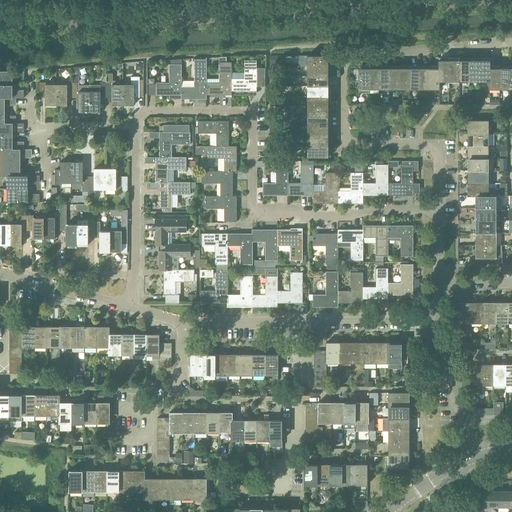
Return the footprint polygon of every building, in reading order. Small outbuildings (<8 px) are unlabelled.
[(280,64),(280,56),(270,56),(270,64),(280,64)] [(307,56),(307,66),(328,66),(328,56),(307,56)] [(206,79),(206,83),(206,95),(231,95),(231,91),(231,78),(231,64),(226,64),(226,57),(219,57),(219,79),(206,79)] [(194,87),(181,87),(181,95),(180,95),(180,99),(206,99),(206,95),(206,83),(206,79),(206,68),(206,59),(194,59),(194,68),(194,87)] [(244,78),(231,78),(231,91),(256,91),(256,87),(265,87),(265,68),(256,68),(256,60),(244,60),(244,78)] [(438,60),(438,68),(439,68),(439,81),(439,86),(449,86),(449,81),(448,60),(438,60)] [(459,60),(448,60),(449,81),(459,81),(459,60)] [(469,60),(459,60),(459,81),(469,81),(469,60)] [(479,60),(469,60),(469,81),(479,81),(479,60)] [(490,60),(479,60),(479,81),(488,81),(489,81),(489,68),(490,68),(490,60)] [(169,82),(156,82),(156,95),(180,95),(181,95),(181,87),(181,64),(169,64),(169,82)] [(328,76),(328,66),(307,66),(307,76),(328,76)] [(369,93),(369,89),(369,68),(359,68),(359,93),(369,93)] [(379,68),(369,68),(369,89),(379,89),(379,68)] [(389,68),(379,68),(379,89),(389,89),(389,68)] [(399,68),(389,68),(389,89),(399,89),(399,68)] [(409,68),(399,68),(399,89),(409,89),(409,68)] [(419,68),(409,68),(409,89),(419,89),(419,68)] [(429,68),(419,68),(419,89),(429,89),(429,68)] [(438,68),(429,68),(429,89),(439,89),(439,86),(439,81),(439,68),(438,68)] [(488,88),(499,88),(499,68),(490,68),(489,68),(489,81),(488,81),(488,88)] [(499,88),(509,88),(509,68),(499,68),(499,88)] [(0,70),(0,84),(13,84),(13,77),(24,77),(24,71),(12,71),(0,70)] [(328,86),(328,76),(307,76),(307,86),(328,86)] [(131,84),(122,84),(122,105),(133,105),(133,97),(139,97),(139,95),(144,95),(144,82),(140,82),(140,77),(131,77),(131,84)] [(45,82),(39,82),(39,97),(45,97),(45,105),(56,105),(56,84),(45,84),(45,82)] [(66,84),(56,84),(56,105),(67,105),(67,97),(73,97),(73,82),(66,82),(66,84)] [(78,82),(73,82),(73,97),(78,97),(78,112),(89,112),(89,91),(78,91),(78,82)] [(100,91),(89,91),(89,112),(100,112),(100,97),(106,97),(106,82),(100,82),(100,91)] [(112,82),(106,82),(106,97),(111,97),(111,105),(122,105),(122,84),(112,84),(112,82)] [(0,84),(0,97),(16,97),(16,98),(24,98),(24,91),(13,91),(13,84),(0,84)] [(328,96),(328,86),(307,86),(307,96),(328,96)] [(328,106),(328,96),(307,96),(307,106),(328,106)] [(16,104),(16,98),(16,97),(0,97),(0,110),(5,110),(5,104),(16,104)] [(328,116),(328,106),(307,106),(307,116),(328,116)] [(0,123),(16,123),(16,118),(5,118),(5,110),(0,110),(0,123)] [(328,126),(328,116),(307,116),(307,126),(328,126)] [(467,120),(467,133),(488,133),(488,120),(467,120)] [(228,146),(228,121),(198,121),(198,133),(216,133),(216,145),(216,146),(228,146)] [(0,136),(13,137),(13,129),(24,129),(24,123),(16,123),(0,123),(0,136)] [(189,132),(189,127),(189,125),(163,125),(163,126),(163,127),(163,132),(159,132),(149,132),(149,138),(159,138),(159,157),(171,157),(171,144),(190,144),(190,132),(189,132)] [(307,126),(307,136),(328,136),(328,126),(307,126)] [(467,133),(467,145),(488,145),(488,133),(467,133)] [(0,149),(24,150),(24,149),(24,143),(13,143),(13,137),(0,136),(0,149)] [(328,146),(328,136),(307,136),(307,146),(328,146)] [(218,158),(218,171),(224,171),(232,171),(232,172),(236,172),(236,146),(228,146),(216,146),(216,145),(196,145),(196,154),(206,154),(206,158),(218,158)] [(488,158),(488,145),(467,145),(467,158),(488,158)] [(328,156),(328,146),(307,146),(307,156),(328,156)] [(31,149),(24,149),(24,150),(0,149),(0,162),(20,163),(20,155),(31,155),(31,149)] [(155,182),(159,182),(167,182),(167,181),(167,169),(186,169),(186,157),(171,157),(159,157),(155,157),(155,182)] [(488,170),(488,158),(467,158),(467,170),(488,170)] [(301,183),(288,183),(288,195),(312,195),(313,191),(313,164),(313,161),(301,161),(301,164),(301,183)] [(20,170),(20,163),(0,162),(0,175),(7,176),(7,175),(32,176),(32,175),(32,170),(20,170)] [(61,182),(72,182),(71,162),(60,162),(60,170),(55,170),(55,184),(61,184),(61,182)] [(83,162),(71,162),(72,182),(82,182),(82,191),(89,191),(88,176),(83,176),(83,162)] [(263,195),(288,195),(288,183),(288,164),(275,164),(275,183),(263,183),(263,195)] [(375,183),(363,183),(363,195),(388,195),(388,183),(388,164),(383,164),(377,164),(375,164),(375,183)] [(413,171),(413,164),(400,164),(400,183),(388,183),(388,195),(413,195),(413,171)] [(94,176),(88,176),(89,191),(94,191),(94,189),(105,189),(105,168),(94,168),(94,176)] [(116,168),(105,168),(105,189),(115,189),(115,191),(121,191),(121,176),(116,176),(116,168)] [(467,170),(467,182),(488,183),(488,170),(467,170)] [(232,196),(232,172),(232,171),(224,171),(218,171),(202,171),(202,176),(202,183),(220,183),(220,196),(232,196)] [(312,203),(338,203),(338,191),(338,172),(326,172),(326,191),(313,191),(312,195),(312,203)] [(363,203),(363,195),(363,183),(363,172),(351,172),(351,191),(338,191),(338,203),(363,203)] [(39,175),(32,175),(32,176),(7,175),(7,176),(7,189),(28,189),(28,181),(39,182),(39,175)] [(190,182),(167,181),(167,182),(159,182),(159,207),(162,207),(162,211),(171,211),(171,194),(190,194),(190,182)] [(467,196),(475,196),(475,195),(488,195),(488,183),(467,182),(467,196)] [(28,196),(28,189),(7,189),(7,202),(28,202),(39,202),(39,196),(28,196)] [(475,195),(475,196),(475,208),(496,208),(496,195),(488,195),(475,195)] [(236,196),(232,196),(220,196),(205,196),(205,208),(224,208),(224,221),(236,221),(236,196)] [(496,220),(496,208),(475,208),(475,220),(496,220)] [(21,224),(10,224),(10,245),(21,245),(21,230),(27,230),(27,215),(21,215),(21,224)] [(33,215),(27,215),(27,230),(33,230),(33,238),(44,238),(44,217),(33,217),(33,215)] [(55,217),(44,217),(44,238),(54,238),(54,230),(60,230),(60,215),(55,215),(55,217)] [(66,215),(60,215),(60,230),(66,230),(66,244),(77,244),(77,224),(66,224),(66,215)] [(167,244),(167,232),(186,232),(186,219),(155,220),(155,245),(159,245),(159,244),(167,244)] [(77,224),(77,244),(87,244),(87,237),(93,237),(93,222),(93,220),(77,220),(77,224)] [(496,233),(496,220),(475,220),(475,232),(496,233)] [(100,222),(93,222),(93,237),(99,237),(99,251),(110,251),(110,231),(100,231),(100,222)] [(0,244),(10,245),(10,224),(0,224),(0,244)] [(362,225),(362,229),(363,229),(363,238),(375,238),(375,256),(388,256),(388,238),(387,238),(387,225),(362,225)] [(413,225),(387,225),(387,238),(388,238),(400,238),(400,256),(413,256),(413,225)] [(121,231),(110,231),(110,251),(121,251),(121,243),(127,243),(127,229),(121,229),(121,231)] [(337,229),(337,233),(337,242),(338,242),(350,242),(350,260),(363,260),(363,238),(363,229),(362,229),(337,229)] [(251,230),(251,234),(252,241),(265,241),(265,260),(277,260),(277,246),(277,242),(277,230),(251,230)] [(290,260),(290,265),(297,265),(297,260),(302,260),(302,255),(302,230),(277,230),(277,242),(277,246),(290,246),(290,260)] [(475,232),(475,245),(496,245),(496,233),(475,232)] [(227,264),(227,246),(227,233),(202,233),(202,246),(215,246),(215,264),(227,264)] [(251,234),(227,233),(227,246),(240,246),(240,264),(252,264),(252,241),(251,234)] [(337,233),(312,233),(313,246),(325,246),(325,264),(327,264),(327,269),(337,269),(337,264),(338,264),(338,242),(337,242),(337,233)] [(159,270),(163,270),(163,269),(172,269),(171,257),(190,257),(190,244),(167,244),(159,244),(159,245),(159,270)] [(502,245),(496,245),(475,245),(475,258),(495,258),(495,262),(502,262),(502,251),(502,245)] [(400,284),(388,284),(388,295),(413,295),(413,265),(408,265),(405,265),(402,265),(400,265),(400,284)] [(277,307),(277,302),(277,290),(277,268),(252,268),(252,274),(265,274),(265,295),(252,295),(252,307),(277,307)] [(388,299),(388,295),(388,284),(388,268),(375,268),(375,286),(363,286),(363,299),(388,299)] [(194,269),(172,269),(163,269),(163,270),(163,295),(165,295),(165,303),(179,303),(179,294),(175,294),(175,282),(194,282),(194,281),(196,281),(196,274),(194,274),(194,269)] [(338,307),(338,303),(338,291),(338,276),(338,271),(326,271),(326,279),(326,294),(313,294),(313,307),(338,307)] [(202,303),(226,303),(227,303),(227,294),(227,272),(215,272),(215,290),(202,290),(202,303)] [(288,290),(277,290),(277,302),(302,302),(302,272),(298,272),(293,272),(290,272),(290,290),(288,290)] [(350,291),(338,291),(338,303),(363,303),(363,299),(363,286),(363,272),(358,272),(352,272),(350,272),(350,291)] [(240,294),(227,294),(227,303),(226,303),(226,307),(252,307),(252,295),(252,276),(240,276),(240,294)] [(471,302),(458,302),(458,331),(471,331),(471,323),(471,302)] [(483,302),(471,302),(471,323),(483,323),(483,302)] [(495,302),(483,302),(483,323),(495,323),(495,302)] [(508,302),(495,302),(495,323),(508,323),(508,302)] [(22,337),(22,343),(22,347),(34,347),(34,336),(34,326),(22,326),(22,331),(22,336),(22,337)] [(47,336),(47,326),(34,326),(34,336),(34,347),(47,347),(47,336)] [(47,326),(47,336),(47,347),(59,347),(59,336),(59,326),(47,326)] [(71,336),(71,326),(59,326),(59,336),(59,347),(71,347),(71,336)] [(71,347),(84,347),(84,336),(84,326),(71,326),(71,336),(71,347)] [(96,336),(96,326),(84,326),(84,336),(84,347),(96,347),(96,336)] [(96,326),(96,336),(96,347),(108,347),(109,347),(109,336),(109,334),(110,334),(110,326),(96,326)] [(109,347),(108,347),(108,355),(121,355),(121,336),(121,334),(110,334),(109,334),(109,336),(109,347)] [(121,355),(134,355),(134,336),(134,334),(121,334),(121,336),(121,355)] [(146,336),(146,334),(134,334),(134,336),(134,355),(146,355),(146,336)] [(159,334),(146,334),(146,336),(146,355),(146,356),(152,356),(152,359),(159,359),(159,355),(159,349),(159,343),(159,334)] [(326,362),(339,362),(339,342),(326,342),(326,350),(326,356),(326,362)] [(351,342),(339,342),(339,362),(351,362),(351,342)] [(363,342),(351,342),(351,362),(363,362),(363,342)] [(376,342),(363,342),(363,362),(376,362),(376,342)] [(388,342),(376,342),(376,362),(388,362),(388,342)] [(401,342),(388,342),(388,362),(388,369),(401,369),(401,360),(407,360),(407,344),(401,344),(401,342)] [(190,375),(203,375),(203,354),(190,354),(190,375)] [(215,354),(203,354),(203,375),(215,375),(215,354)] [(227,354),(215,354),(215,375),(227,375),(227,354)] [(240,354),(227,354),(227,375),(240,375),(240,354)] [(253,354),(240,354),(240,375),(253,375),(253,354)] [(265,354),(253,354),(253,375),(265,375),(265,354)] [(278,354),(265,354),(265,375),(278,375),(278,354)] [(480,384),(492,385),(492,364),(480,364),(480,366),(478,366),(478,383),(480,383),(480,384)] [(505,385),(505,364),(492,364),(492,385),(493,385),(493,388),(505,388),(505,385)] [(388,393),(388,405),(409,405),(409,393),(388,393)] [(0,415),(9,415),(9,395),(0,394),(0,415)] [(22,395),(9,395),(9,415),(10,415),(9,421),(22,421),(22,415),(22,395)] [(22,415),(34,415),(34,395),(22,395),(22,415)] [(47,395),(34,395),(34,415),(47,415),(47,395)] [(47,415),(59,415),(60,402),(60,399),(60,395),(47,395),(47,415)] [(60,399),(60,402),(59,415),(59,423),(72,423),(71,402),(72,402),(72,399),(60,399)] [(72,399),(72,402),(71,402),(72,423),(84,423),(84,402),(84,399),(72,399)] [(96,423),(96,402),(84,402),(84,423),(96,423)] [(110,402),(96,402),(96,423),(110,423),(110,402)] [(317,413),(317,419),(317,423),(331,423),(331,402),(317,402),(317,403),(317,407),(317,413)] [(344,402),(331,402),(331,423),(343,423),(344,402)] [(343,423),(356,423),(356,402),(344,402),(343,423)] [(368,402),(356,402),(356,423),(368,422),(368,402)] [(493,403),(493,415),(497,414),(502,415),(502,403),(493,403)] [(409,405),(388,405),(388,418),(409,418),(409,405)] [(170,424),(170,430),(170,433),(182,433),(182,412),(169,412),(169,418),(170,424)] [(182,433),(195,433),(195,412),(182,412),(182,433)] [(207,412),(195,412),(195,433),(207,433),(207,412)] [(219,412),(207,412),(207,433),(219,433),(219,412)] [(219,433),(231,433),(233,433),(233,420),(233,412),(219,412),(219,433)] [(388,418),(388,430),(409,430),(409,418),(388,418)] [(245,420),(233,420),(233,433),(231,433),(231,440),(245,440),(245,420)] [(245,440),(257,440),(257,420),(245,420),(245,440)] [(269,420),(257,420),(257,440),(269,440),(269,420)] [(282,420),(269,420),(269,440),(269,447),(282,447),(282,440),(282,420)] [(409,430),(388,430),(388,442),(409,442),(409,430)] [(409,455),(409,442),(388,442),(388,455),(409,455)] [(184,451),(184,463),(194,463),(194,451),(184,451)] [(409,468),(409,455),(388,455),(388,468),(409,468)] [(316,485),(316,464),(304,464),(304,485),(316,485)] [(329,464),(316,464),(316,485),(329,485),(329,464)] [(341,485),(341,464),(329,464),(329,485),(341,485)] [(353,464),(341,464),(341,485),(354,485),(353,464)] [(353,464),(354,485),(367,485),(367,464),(353,464)] [(82,491),(82,470),(69,470),(69,491),(82,491)] [(94,470),(82,470),(82,491),(94,491),(94,470)] [(107,470),(94,470),(94,491),(107,491),(107,470)] [(119,470),(107,470),(107,491),(119,491),(119,470)] [(132,470),(119,470),(119,491),(131,491),(132,470)] [(144,470),(132,470),(131,491),(143,491),(144,491),(144,478),(144,470)] [(143,499),(156,499),(156,478),(144,478),(144,491),(143,491),(143,499)] [(169,478),(156,478),(156,499),(169,499),(169,478)] [(181,478),(169,478),(169,499),(181,499),(181,478)] [(193,478),(181,478),(181,499),(193,499),(193,478)] [(206,478),(193,478),(193,499),(206,499),(206,478)] [(484,507),(497,507),(497,491),(490,491),(490,489),(484,489),(484,491),(484,495),(480,495),(480,505),(484,505),(484,507)] [(497,491),(497,507),(509,507),(509,491),(501,491),(501,489),(497,489),(497,491)]
